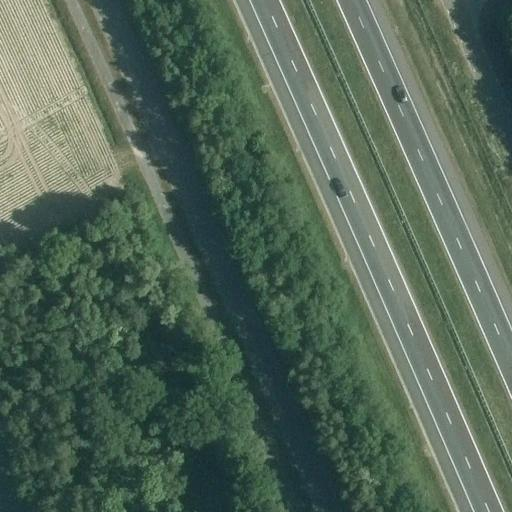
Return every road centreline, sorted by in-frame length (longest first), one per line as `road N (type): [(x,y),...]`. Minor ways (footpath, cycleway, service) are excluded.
road 1 (tertiary): [(329,511),(98,0)]
road 2 (motorway): [(264,0),(488,511)]
road 3 (motorway): [(511,369),(349,0)]
road 4 (unclassified): [(511,135),(452,0)]
